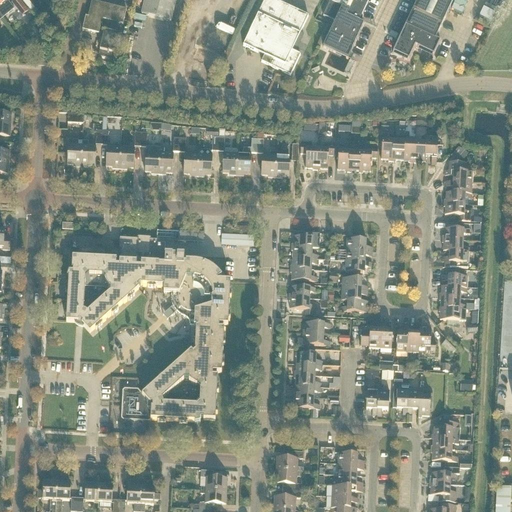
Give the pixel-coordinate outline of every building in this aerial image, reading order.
[(7,0),(0,0),(0,16),(2,19),(15,10),(8,1),(9,1),(7,0)] [(31,16),(28,12),(18,0),(13,4),(23,16),(24,16),(27,20),(31,16)] [(144,0),(141,16),(175,23),(178,13),(174,12),(177,0),(144,0)] [(308,17),(271,0),(265,0),(243,47),(264,57),(261,63),(290,77),(300,56),(292,52),(308,17)] [(370,0),(334,0),(333,5),(343,9),(324,50),(349,61),(365,27),(359,24),(370,0)] [(418,0),(393,55),(394,56),(395,55),(408,61),(408,62),(409,63),(415,48),(418,50),(419,51),(419,50),(433,56),(433,57),(434,58),(441,43),(440,42),(439,43),(435,41),(454,0),(418,0)] [(333,19),(338,8),(327,2),(322,13),(333,19)] [(124,26),(128,11),(92,3),(89,19),(86,18),(83,31),(100,35),(104,21),(124,26)] [(33,28),(43,41),(49,36),(39,23),(33,28)] [(115,62),(121,37),(106,33),(100,58),(115,62)] [(212,66),(216,55),(201,49),(196,60),(212,66)] [(30,65),(33,61),(27,55),(24,60),(30,65)] [(0,136),(10,138),(12,116),(0,115),(0,136)] [(83,126),(84,116),(68,115),(67,125),(83,126)] [(362,123),(352,123),(352,131),(362,131),(362,123)] [(390,164),(394,164),(394,143),(388,143),(388,137),(383,136),(382,161),(390,162),(390,164)] [(405,162),(406,137),(401,137),(401,143),(394,143),(394,164),(396,164),(397,162),(405,162)] [(412,165),(415,165),(416,144),(410,144),(410,138),(406,137),(405,162),(412,163),(412,165)] [(427,139),(427,138),(423,138),(422,145),(416,144),(415,165),(419,165),(419,163),(426,163),(427,158),(426,158),(427,139)] [(437,167),(438,140),(427,139),(426,158),(427,158),(432,158),(432,167),(437,167)] [(82,143),(82,148),(68,147),(67,167),(74,167),(74,169),(81,169),(83,143),(82,143)] [(96,144),(88,143),(83,143),(81,169),(88,169),(88,168),(94,168),(96,149),(96,144)] [(116,144),(116,149),(108,149),(107,169),(113,169),(113,170),(121,171),(122,150),(121,150),(121,145),(116,144)] [(317,173),(319,152),(312,152),(313,145),(302,144),(301,156),(307,157),(306,170),(314,171),(314,172),(317,173)] [(325,152),(319,152),(317,173),(321,173),(321,171),(329,171),(329,158),(334,159),(335,146),(325,146),(325,152)] [(349,175),(350,154),(344,154),(344,147),(340,147),(338,172),(346,173),(346,175),(349,175)] [(353,173),(360,173),(362,155),(362,148),(357,148),(357,154),(350,154),(349,175),(353,175),(353,173)] [(360,173),(360,175),(364,175),(364,173),(371,174),(372,160),(377,161),(378,149),(368,148),(368,155),(362,155),(360,173)] [(161,155),(160,177),(166,177),(166,175),(173,176),(174,156),(164,155),(165,150),(160,149),(159,155),(161,155)] [(456,162),(465,152),(458,149),(451,158),(456,162)] [(122,150),(121,171),(128,171),(128,169),(134,170),(135,151),(122,150)] [(252,158),(251,158),(251,150),(243,150),(242,157),(238,157),(237,178),(244,178),(244,177),(251,177),(252,158)] [(211,178),(212,158),(213,155),(212,155),(210,153),(211,152),(201,152),(201,153),(199,155),(199,157),(197,179),(205,179),(205,177),(211,178)] [(0,174),(8,175),(9,154),(0,153),(0,174)] [(152,177),(160,177),(161,155),(159,155),(147,154),(146,175),(152,175),(152,177)] [(276,180),(277,160),(277,155),(271,155),(270,159),(263,159),(262,178),(269,178),(269,180),(276,180)] [(237,178),(238,157),(225,156),(224,176),(230,176),(230,177),(237,178)] [(197,179),(199,157),(186,157),(184,176),(191,177),(190,179),(197,179)] [(290,160),(277,160),(276,180),(283,180),(283,179),(289,179),(290,160)] [(466,166),(453,165),(452,173),(446,173),(446,178),(452,178),(452,184),(473,185),(474,174),(465,174),(466,166)] [(452,184),(445,184),(445,189),(454,189),(453,195),(465,196),(473,197),(473,185),(452,184)] [(473,197),(465,196),(453,195),(447,195),(447,203),(445,203),(445,206),(466,207),(466,201),(473,201),(473,197)] [(465,213),(466,207),(445,206),(445,210),(446,210),(446,218),(460,218),(460,224),(471,224),(472,214),(465,213)] [(0,230),(0,249),(3,249),(3,251),(9,252),(10,239),(4,239),(4,231),(0,230)] [(444,242),(464,243),(464,237),(471,237),(471,232),(445,231),(445,238),(444,238),(444,242)] [(146,391),(147,392),(143,397),(138,391),(125,390),(123,392),(121,420),(123,422),(149,423),(151,422),(158,422),(158,424),(166,424),(166,423),(180,423),(179,425),(188,426),(188,424),(201,424),(201,421),(204,421),(204,422),(216,423),(216,416),(218,416),(218,407),(217,407),(217,394),(219,394),(220,386),(218,386),(218,379),(213,378),(213,374),(222,375),(223,368),(224,368),(225,360),(223,359),(224,346),(226,346),(226,338),(224,338),(225,331),(219,330),(220,327),(229,327),(229,320),(231,320),(231,312),(229,312),(230,299),(232,299),(232,290),(231,290),(231,283),(218,282),(217,282),(224,277),(224,278),(225,278),(220,272),(215,267),(208,264),(201,261),(194,260),(185,260),(185,257),(173,256),(173,252),(178,252),(179,243),(204,244),(205,234),(179,233),(178,243),(151,241),(151,239),(138,238),(138,240),(120,239),(120,248),(126,249),(126,263),(120,263),(119,267),(116,267),(117,261),(110,261),(110,259),(101,259),(101,260),(88,260),(88,258),(80,257),(80,259),(73,259),(72,271),(73,271),(73,274),(69,274),(68,286),(66,286),(66,295),(68,295),(67,308),(65,308),(65,316),(67,316),(66,323),(66,324),(75,324),(75,325),(76,327),(78,328),(80,329),(81,329),(83,330),(83,329),(84,328),(90,335),(90,334),(95,330),(96,331),(103,326),(101,324),(111,315),(112,317),(119,311),(118,310),(127,301),(129,302),(135,297),(134,295),(139,290),(137,288),(139,287),(148,287),(148,289),(156,290),(156,288),(164,288),(164,294),(172,295),(171,300),(172,305),(173,307),(163,317),(168,322),(177,313),(181,317),(186,319),(188,321),(190,324),(190,328),(196,328),(196,336),(194,336),(194,344),(196,345),(195,353),(193,355),(191,353),(186,358),(185,356),(178,362),(180,363),(170,372),(169,371),(162,376),(164,378),(154,387),(153,385),(146,391)] [(224,235),(224,246),(256,247),(257,236),(224,235)] [(293,246),(292,250),(314,251),(314,245),(320,245),(320,240),(295,239),(294,246),(293,246)] [(348,241),(347,253),(373,254),(373,250),(367,249),(367,243),(348,241)] [(444,253),(450,254),(450,253),(469,254),(470,254),(470,250),(464,249),(464,243),(444,242),(443,246),(444,246),(444,253)] [(314,251),(292,250),(292,253),(294,253),(294,261),(319,262),(319,257),(313,257),(314,251)] [(346,263),(366,265),(366,259),(373,259),(373,254),(347,253),(346,263)] [(468,265),(469,254),(450,253),(450,254),(450,259),(444,259),(443,264),(444,264),(444,270),(467,271),(468,265)] [(291,271),(312,272),(313,266),(319,266),(319,262),(294,261),(293,268),(291,268),(291,271)] [(366,265),(346,263),(346,274),(365,276),(366,270),(372,270),(372,265),(366,265)] [(312,279),(312,272),(291,271),(291,275),(293,275),(292,282),(318,284),(318,279),(312,279)] [(468,291),(468,279),(443,278),(443,283),(449,283),(448,289),(468,291)] [(344,281),(343,292),(369,293),(369,289),(363,289),(363,282),(344,281)] [(290,296),(290,300),(311,301),(311,295),(317,295),(318,290),(292,289),(292,296),(290,296)] [(442,289),(442,297),(441,297),(440,300),(461,301),(461,295),(468,295),(468,291),(448,289),(442,289)] [(343,304),(348,304),(362,304),(362,298),(369,298),(369,293),(343,292),(343,304)] [(313,318),(313,313),(317,313),(317,308),(311,307),(311,301),(290,300),(290,304),(291,304),(291,312),(305,312),(304,318),(313,318)] [(463,313),(467,313),(467,308),(461,307),(461,301),(440,300),(440,303),(442,303),(441,311),(461,312),(463,313)] [(348,304),(348,310),(342,309),(342,314),(367,315),(368,308),(369,308),(369,304),(362,304),(348,304)] [(441,311),(440,311),(440,315),(441,315),(441,322),(467,323),(467,319),(462,319),(463,313),(461,312),(441,311)] [(304,336),(325,337),(326,331),(331,331),(332,326),(306,325),(306,333),(304,333),(304,336)] [(378,331),(371,331),(369,328),(364,331),(364,333),(362,333),(362,348),(370,348),(370,350),(381,350),(382,325),(378,325),(378,331)] [(381,350),(392,351),(393,332),(386,332),(387,325),(382,325),(381,350)] [(409,354),(410,329),(405,329),(405,335),(398,335),(397,354),(409,354)] [(420,355),(420,354),(420,350),(420,336),(414,335),(415,329),(410,329),(409,354),(420,355)] [(436,357),(437,345),(431,344),(432,330),(424,330),(424,329),(420,329),(420,336),(420,350),(420,354),(426,354),(426,356),(436,357)] [(325,343),(325,337),(304,336),(304,340),(305,340),(305,347),(330,349),(331,344),(325,343)] [(331,353),(331,363),(341,363),(341,353),(331,353)] [(297,366),(323,368),(323,363),(317,363),(317,356),(296,355),(296,359),(298,359),(297,366)] [(295,377),(316,378),(316,372),(323,373),(323,368),(297,366),(297,374),(295,374),(295,377)] [(367,371),(366,383),(375,383),(375,379),(379,379),(379,372),(367,371)] [(393,383),(393,374),(381,373),(381,382),(393,383)] [(296,388),(322,390),(322,385),(316,385),(316,378),(295,377),(295,381),(297,381),(296,388)] [(409,417),(410,392),(410,387),(403,386),(403,382),(395,382),(394,410),(404,411),(404,417),(409,417)] [(467,387),(462,387),(461,393),(473,393),(474,383),(467,383),(467,387)] [(294,399),(315,400),(315,394),(322,395),(322,390),(296,388),(296,395),(294,395),(294,399)] [(373,418),(378,418),(379,393),(368,392),(367,411),(374,412),(373,418)] [(414,411),(419,411),(420,411),(420,398),(421,398),(421,392),(410,392),(409,417),(413,417),(414,411)] [(420,411),(419,411),(419,419),(423,419),(423,418),(431,418),(432,393),(427,392),(426,398),(421,398),(420,398),(420,411)] [(379,393),(378,418),(383,418),(383,412),(389,412),(390,393),(379,393)] [(315,407),(315,400),(294,399),(294,403),(295,403),(295,410),(321,412),(321,407),(315,407)] [(433,441),(434,441),(453,442),(453,436),(460,436),(460,426),(441,424),(440,430),(435,430),(434,438),(433,438),(433,441)] [(460,443),(453,442),(434,441),(434,448),(433,448),(432,452),(452,453),(453,446),(459,447),(460,443)] [(452,459),(452,453),(432,452),(432,455),(434,456),(433,463),(458,464),(459,459),(452,459)] [(277,473),(301,474),(305,474),(305,470),(298,469),(298,461),(304,462),(304,455),(292,454),(292,461),(278,460),(277,473)] [(339,467),(365,468),(365,463),(358,462),(359,456),(339,455),(339,467)] [(338,478),(357,479),(358,472),(365,473),(365,468),(339,467),(338,478)] [(444,470),(444,476),(433,476),(432,483),(431,483),(431,486),(451,487),(451,481),(457,481),(458,477),(459,477),(459,471),(444,470)] [(297,487),(297,479),(301,479),(301,474),(277,473),(277,486),(291,487),(290,494),(302,494),(303,487),(297,487)] [(202,492),(227,494),(228,481),(214,480),(214,474),(202,474),(202,480),(207,481),(207,489),(202,489),(202,492)] [(338,488),(363,490),(364,485),(357,484),(357,479),(338,478),(338,488)] [(44,485),(44,493),(38,493),(38,501),(43,501),(43,502),(50,502),(49,511),(55,511),(57,486),(44,485)] [(71,486),(57,486),(55,511),(62,511),(63,503),(70,503),(71,486)] [(100,504),(100,487),(87,486),(85,503),(98,504),(100,504)] [(451,493),(451,487),(431,486),(430,490),(432,490),(432,497),(439,497),(439,504),(457,504),(457,494),(451,493)] [(114,488),(100,487),(100,504),(98,504),(98,509),(112,510),(114,488)] [(352,500),(352,494),(363,494),(363,490),(338,488),(333,488),(333,499),(352,500)] [(510,511),(511,489),(498,488),(496,511),(510,511)] [(133,511),(139,511),(140,490),(130,489),(128,506),(134,506),(133,511)] [(155,491),(140,490),(139,511),(145,511),(145,507),(154,508),(155,502),(160,503),(161,496),(155,496),(155,491)] [(200,505),(200,511),(217,511),(218,506),(226,507),(227,494),(202,492),(202,496),(207,496),(206,505),(200,505)] [(275,511),(277,511),(295,511),(296,500),(302,501),(302,494),(290,494),(287,493),(286,500),(276,499),(275,511)] [(351,511),(351,504),(358,505),(358,500),(352,500),(333,499),(332,510),(351,511)]
